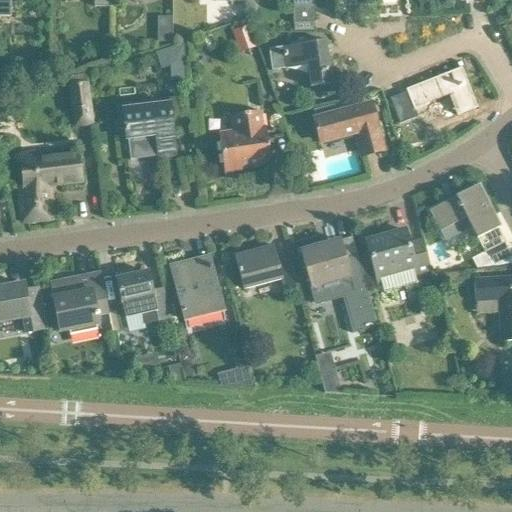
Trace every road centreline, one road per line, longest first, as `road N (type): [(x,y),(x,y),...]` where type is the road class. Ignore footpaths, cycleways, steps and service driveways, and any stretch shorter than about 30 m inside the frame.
road 1 (unclassified): [(511,439),(0,409)]
road 2 (residential): [(0,251),(348,203),(395,190),(486,141)]
road 3 (residential): [(0,509),(268,511)]
road 4 (residential): [(511,91),(479,35),(381,75),(355,33)]
